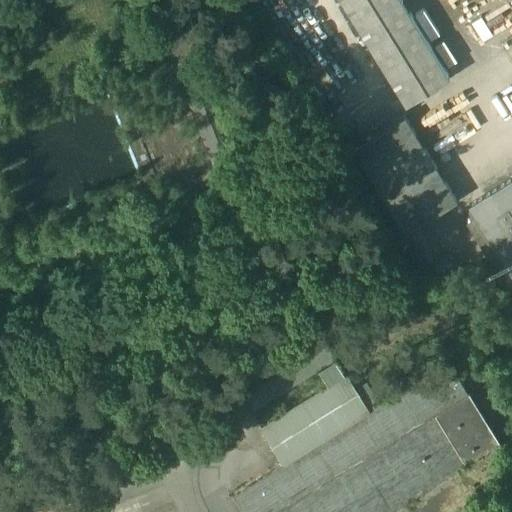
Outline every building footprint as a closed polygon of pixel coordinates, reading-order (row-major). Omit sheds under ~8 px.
[(448,76),(401,0),(341,0),(405,102),(448,76)] [(238,151),(193,36),(168,45),(213,161),(238,151)] [(435,147),(474,120),(462,102),(422,129),(435,147)] [(404,116),(353,147),(405,232),(456,200),(404,116)] [(511,178),(469,205),(476,217),(484,230),(511,275),(511,178)] [(476,217),(467,223),(475,236),(484,230),(476,217)] [(327,341),(241,394),(250,409),(336,356),(327,341)] [(346,372),(259,426),(283,464),(235,493),(246,511),(453,511),(511,476),(511,461),(469,392),(467,393),(448,362),(379,404),(366,382),(356,388),(346,372)]
